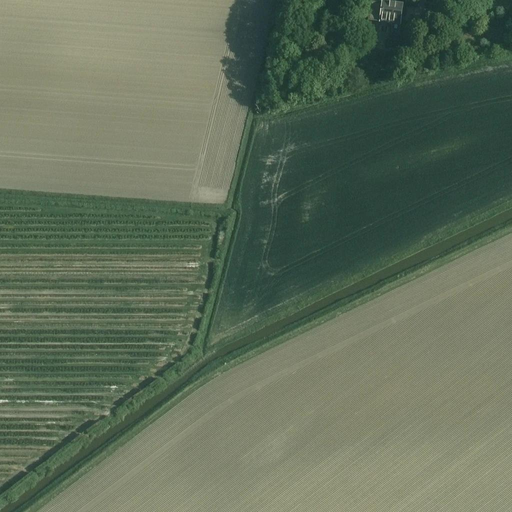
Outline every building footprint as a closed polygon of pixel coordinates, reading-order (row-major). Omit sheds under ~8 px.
[(402,7),(382,4),(381,11),(380,11),(380,14),(381,14),(380,23),(392,25),(391,36),(393,37),(393,39),(396,39),(398,39),(398,37),(400,26),(402,7)] [(151,345),(141,346),(140,352),(141,363),(148,364),(148,366),(155,368),(158,357),(165,359),(166,354),(174,353),(175,346),(182,346),(187,322),(188,317),(180,318),(178,323),(155,326),(164,328),(160,343),(148,344),(151,345)] [(147,375),(147,368),(136,368),(136,374),(123,375),(124,382),(137,381),(137,376),(147,375)] [(118,382),(116,390),(124,393),(127,385),(118,382)] [(35,413),(35,443),(53,443),(69,432),(69,428),(77,428),(79,421),(86,421),(89,409),(89,408),(94,409),(98,407),(103,407),(105,402),(95,400),(89,403),(84,403),(79,402),(77,403),(69,403),(69,399),(61,397),(59,402),(56,405),(48,405),(45,404),(45,396),(42,404),(27,404),(41,408),(35,413)]
